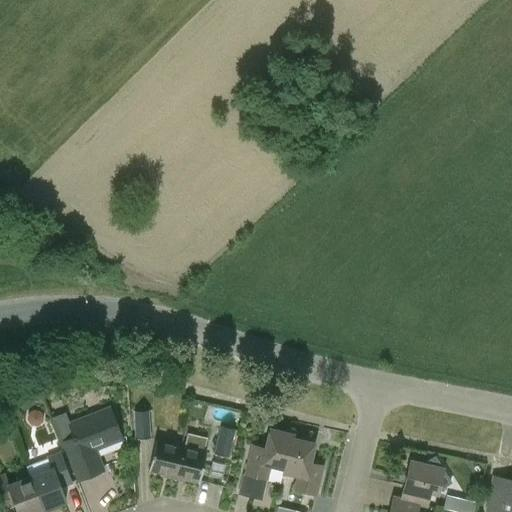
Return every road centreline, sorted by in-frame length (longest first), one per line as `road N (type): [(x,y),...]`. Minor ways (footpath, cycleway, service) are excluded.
road 1 (residential): [(0,318),(141,318),(374,384)]
road 2 (residential): [(374,384),(511,414)]
road 3 (residential): [(347,511),(374,384)]
